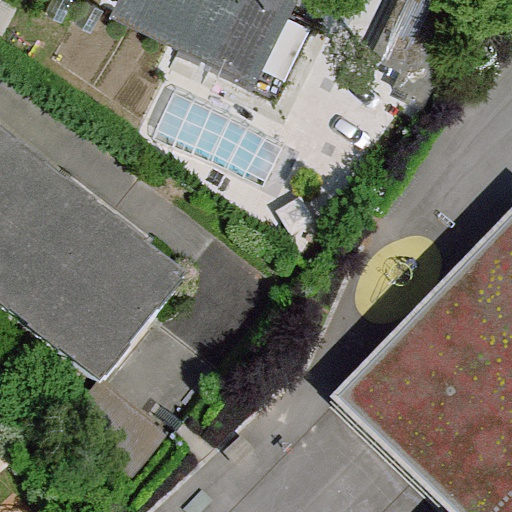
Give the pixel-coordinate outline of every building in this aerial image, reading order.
[(128,0),(126,5),(190,36),(185,46),(248,76),(287,0),(128,0)] [(463,12),(438,0),(402,0),(391,23),(445,49),(463,12)] [(468,0),(438,0),(463,12),(468,0)] [(445,49),(391,23),(376,53),(406,67),(395,90),(419,102),(445,49)] [(0,131),(0,305),(103,388),(186,281),(0,131)] [(511,511),(511,229),(339,408),(447,511),(511,511)] [(169,434),(103,388),(68,432),(132,481),(169,434)]
